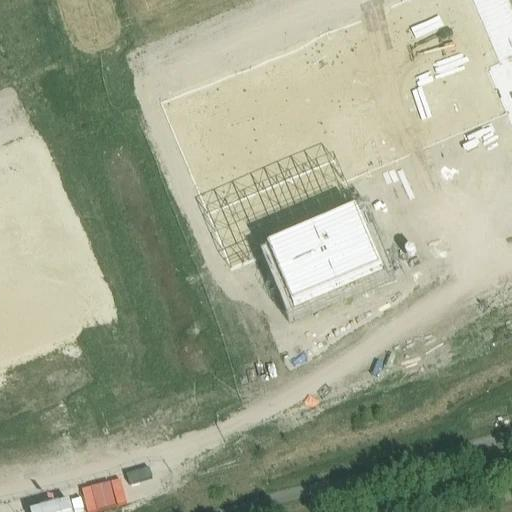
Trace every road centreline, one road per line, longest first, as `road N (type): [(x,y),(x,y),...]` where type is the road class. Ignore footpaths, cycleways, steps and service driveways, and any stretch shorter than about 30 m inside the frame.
road 1 (unknown): [(0,494),(88,475),(226,429)]
road 2 (unclassified): [(393,511),(511,475)]
